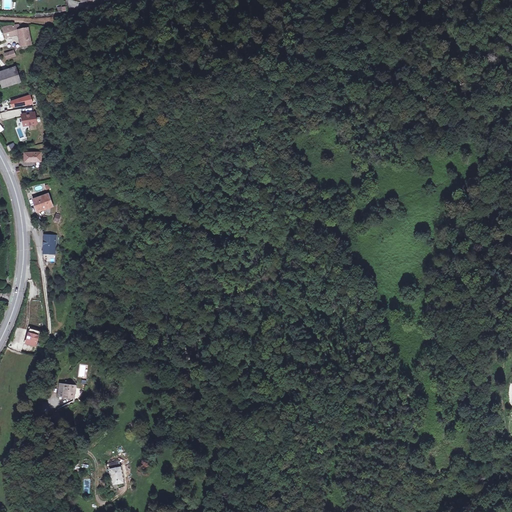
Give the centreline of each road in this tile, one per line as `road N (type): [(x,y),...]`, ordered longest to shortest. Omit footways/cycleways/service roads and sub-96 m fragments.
road 1 (track): [(16,511),(11,467),(19,420),(49,339),(41,264)]
road 2 (secondary): [(0,154),(23,242),(18,290),(0,340)]
road 3 (track): [(60,511),(57,485),(74,449),(94,458),(101,502),(114,499)]
